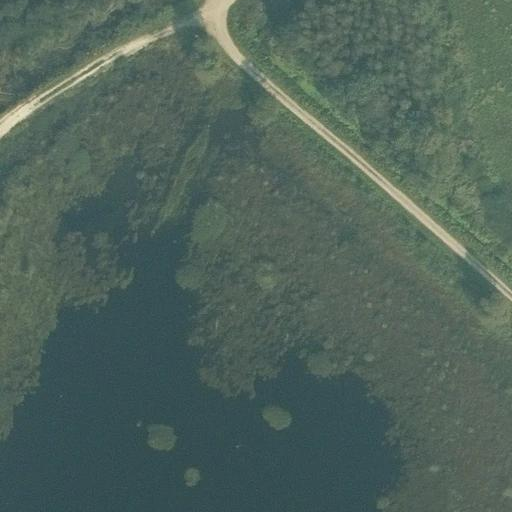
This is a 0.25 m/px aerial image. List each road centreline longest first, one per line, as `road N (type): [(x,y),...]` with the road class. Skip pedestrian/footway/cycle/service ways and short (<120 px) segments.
road 1 (track): [(212,4),(219,39),(511,296)]
road 2 (track): [(0,144),(78,83),(212,4)]
